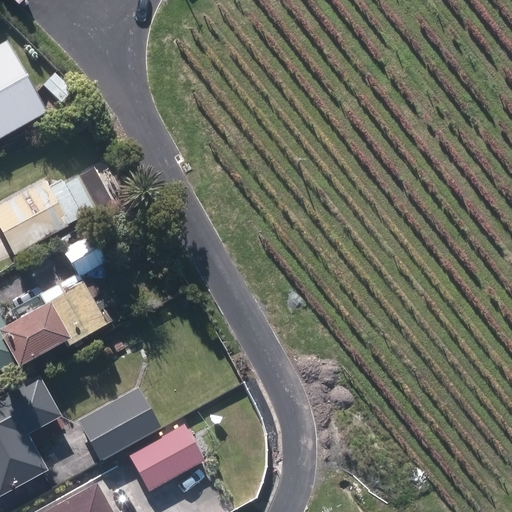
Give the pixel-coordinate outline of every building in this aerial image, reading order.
[(11,63),(24,87),(40,78),(26,55),(11,63)] [(0,102),(0,147),(30,129),(11,96),(0,102)] [(46,184),(0,209),(0,231),(16,260),(68,231),(65,226),(111,203),(94,173),(64,189),(52,196),(46,184)] [(0,377),(13,370),(17,378),(71,349),(71,351),(107,330),(98,315),(108,309),(102,299),(101,299),(94,289),(86,293),(81,283),(105,270),(89,240),(62,255),(76,282),(11,317),(17,330),(6,335),(0,323),(0,377)] [(124,338),(132,353),(144,347),(136,332),(124,338)] [(0,497),(44,474),(24,438),(58,419),(40,383),(39,381),(0,401),(0,497)] [(139,390),(51,438),(69,472),(100,455),(103,461),(161,430),(139,390)] [(130,456),(150,492),(204,463),(184,426),(130,456)] [(105,511),(95,492),(58,511),(105,511)]
